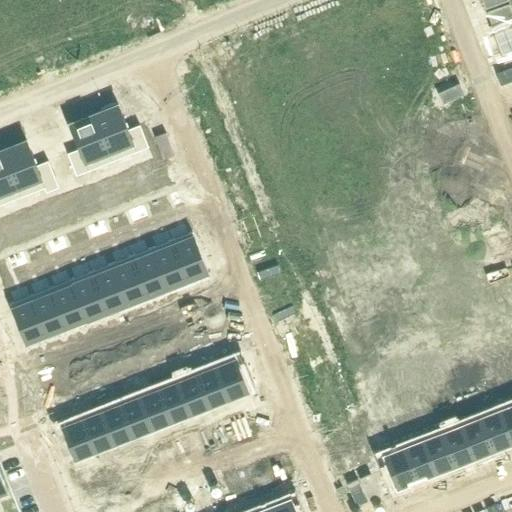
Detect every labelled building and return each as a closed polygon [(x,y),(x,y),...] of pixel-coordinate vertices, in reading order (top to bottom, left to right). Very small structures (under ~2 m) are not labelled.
[(33,0),(26,0),(11,6),(17,20),(29,16),(46,59),(76,47),(58,2),(38,11),(33,0)] [(86,0),(99,29),(114,23),(117,30),(140,21),(131,0),(86,0)] [(386,0),(393,17),(381,21),(390,44),(427,28),(419,8),(422,7),(419,0),(386,0)] [(334,13),(327,16),(346,62),(381,48),(372,25),(360,30),(350,6),(348,7),(347,4),(332,10),(334,13)] [(314,50),(302,55),(311,77),(346,62),(327,16),(304,26),(314,50)] [(0,76),(1,76),(0,72),(0,55),(9,52),(0,28),(0,76)] [(264,42),(257,45),(275,87),(276,87),(296,78),(298,83),(311,77),(302,55),(290,60),(280,36),(278,36),(277,33),(263,39),(264,42)] [(244,79),(232,84),(242,106),(277,91),(276,87),(275,87),(257,45),(250,48),(249,45),(234,51),(235,54),(234,55),(244,79)] [(445,70),(400,88),(408,110),(417,106),(417,105),(453,91),(445,70)] [(453,91),(417,105),(417,106),(424,125),(425,125),(460,112),(453,91)] [(102,110),(93,113),(111,160),(147,145),(139,124),(127,128),(118,104),(116,104),(115,101),(100,107),(102,110)] [(424,125),(416,128),(424,149),(468,132),(460,112),(425,125),(424,125)] [(78,147),(66,151),(75,174),(111,160),(93,113),(69,122),(78,147)] [(371,115),(359,119),(362,127),(374,122),(371,115)] [(374,122),(362,127),(365,134),(377,130),(374,122)] [(354,123),(342,127),(345,135),(357,130),(354,123)] [(296,130),(261,144),(269,165),(304,151),(304,150),(296,130)] [(357,130),(345,135),(348,142),(359,138),(357,130)] [(468,132),(424,149),(431,169),(432,169),(472,153),(473,154),(477,153),(468,132)] [(26,140),(2,149),(20,196),(44,186),(46,191),(58,186),(48,159),(36,164),(26,140)] [(304,151),(269,165),(277,185),(321,167),(313,146),(304,150),(304,151)] [(0,203),(20,196),(2,149),(0,149),(0,203)] [(431,169),(428,170),(436,191),(480,174),(473,154),(472,153),(432,169),(431,169)] [(386,155),(375,159),(378,167),(389,163),(386,155)] [(369,163),(358,167),(361,175),(372,171),(369,163)] [(389,163),(378,167),(381,175),(392,170),(389,163)] [(321,167),(277,185),(285,205),(329,187),(321,167)] [(372,171),(361,175),(364,183),(375,178),(372,171)] [(480,174),(436,191),(444,211),(488,194),(480,174)] [(329,187),(285,205),(293,226),(337,209),(329,187)] [(177,191),(169,194),(173,205),(181,202),(177,191)] [(488,194),(444,211),(452,231),(496,214),(488,194)] [(402,196),(391,200),(394,208),(405,203),(402,196)] [(405,203),(394,208),(397,215),(408,211),(405,203)] [(140,205),(135,207),(140,218),(147,215),(143,204),(140,205)] [(135,207),(128,210),(132,221),(140,218),(135,207)] [(389,212),(377,216),(380,224),(392,220),(389,212)] [(496,214),(452,231),(460,252),(504,235),(496,214)] [(340,215),(296,233),(304,254),(339,240),(340,241),(349,238),(340,215)] [(103,220),(95,223),(100,234),(107,231),(103,220)] [(392,220),(380,224),(383,232),(394,227),(392,220)] [(95,223),(88,226),(92,237),(100,234),(95,223)] [(192,231),(171,238),(187,278),(207,271),(192,231)] [(63,236),(55,239),(59,250),(67,247),(63,236)] [(418,236),(407,240),(410,248),(421,243),(418,236)] [(171,238),(151,246),(166,286),(187,278),(171,238)] [(55,239),(47,241),(52,253),(59,250),(55,239)] [(339,240),(304,254),(312,274),(347,260),(347,259),(340,241),(339,240)] [(421,243),(410,248),(413,255),(424,251),(421,243)] [(151,246),(131,254),(146,294),(166,286),(151,246)] [(511,252),(511,250),(466,268),(475,290),(484,286),(483,285),(511,274),(511,252)] [(22,251),(15,254),(19,266),(27,263),(22,251)] [(404,252),(393,257),(396,264),(407,260),(404,252)] [(15,254),(7,257),(11,269),(19,266),(15,254)] [(131,254),(110,262),(126,302),(146,294),(131,254)] [(347,260),(312,274),(319,294),(364,277),(356,256),(347,259),(347,260)] [(407,260),(396,264),(399,272),(410,267),(407,260)] [(110,262),(90,270),(106,310),(126,302),(110,262)] [(90,270),(70,278),(86,318),(106,310),(90,270)] [(511,274),(483,285),(484,286),(491,305),(491,306),(511,297),(511,274)] [(364,277),(319,294),(327,314),(372,297),(364,277)] [(70,278),(50,286),(66,326),(86,318),(70,278)] [(50,286),(30,294),(46,334),(66,326),(50,286)] [(420,292),(409,297),(412,304),(423,300),(420,292)] [(441,293),(429,298),(432,305),(444,301),(441,293)] [(30,294),(9,302),(24,339),(25,342),(46,334),(30,294)] [(372,297),(327,314),(335,334),(380,317),(372,297)] [(491,305),(482,308),(490,329),(511,320),(511,297),(491,306),(491,305)] [(423,300),(412,304),(415,312),(426,307),(423,300)] [(444,301),(432,305),(435,313),(446,309),(444,301)] [(380,317),(335,334),(343,354),(388,337),(380,317)] [(511,320),(490,329),(498,350),(511,344),(511,320)] [(436,333),(425,337),(428,345),(439,340),(436,333)] [(456,334),(445,338),(448,346),(459,341),(456,334)] [(388,337),(343,354),(351,375),(396,357),(388,337)] [(439,340),(428,345),(431,352),(442,348),(439,340)] [(459,341),(448,346),(451,353),(462,349),(459,341)] [(396,357),(351,375),(359,395),(403,377),(396,357)] [(235,358),(215,366),(227,397),(247,389),(235,358)] [(215,366),(196,373),(208,404),(227,397),(215,366)] [(196,373),(177,381),(189,412),(208,404),(196,373)] [(494,376),(487,379),(491,391),(499,388),(494,376)] [(403,377),(359,395),(367,416),(412,398),(403,377)] [(453,377),(442,381),(445,389),(456,385),(453,377)] [(487,379),(479,382),(484,394),(491,391),(487,379)] [(177,381),(158,388),(170,419),(189,412),(177,381)] [(158,388),(139,396),(151,427),(170,419),(158,388)] [(456,391),(449,394),(453,406),(461,403),(456,391)] [(449,394),(441,397),(446,409),(453,406),(449,394)] [(139,396),(120,403),(132,434),(151,427),(139,396)] [(120,403),(101,411),(113,442),(132,434),(120,403)] [(511,404),(499,410),(511,441),(511,440),(511,404)] [(418,406),(411,409),(415,420),(423,418),(418,406)] [(411,409),(403,412),(408,423),(415,420),(411,409)] [(499,410),(480,417),(492,448),(501,445),(511,441),(499,410)] [(101,411),(82,418),(94,449),(113,442),(101,411)] [(392,417),(384,420),(388,431),(396,428),(392,417)] [(480,417),(461,424),(473,456),(483,452),(492,448),(480,417)] [(82,418),(62,426),(74,457),(94,449),(82,418)] [(461,424),(442,432),(454,463),(463,460),(463,459),(473,456),(461,424)] [(442,432),(423,439),(435,470),(445,466),(445,467),(454,463),(442,432)] [(250,434),(243,437),(247,448),(255,445),(250,434)] [(243,437),(235,440),(240,451),(247,448),(243,437)] [(423,439),(404,447),(416,478),(425,475),(425,474),(435,470),(423,439)] [(404,447),(384,454),(390,469),(396,485),(407,481),(407,482),(416,478),(404,447)] [(213,449),(205,452),(209,463),(217,460),(213,449)] [(205,452),(197,455),(202,466),(209,463),(205,452)] [(257,452),(250,455),(254,466),(262,463),(257,452)] [(250,455),(242,457),(242,458),(246,469),(254,466),(250,455)] [(174,464),(167,467),(171,478),(179,475),(174,464)] [(219,466),(212,469),(216,481),(224,478),(219,466)] [(167,467),(159,470),(164,481),(171,478),(167,467)] [(212,469),(204,472),(209,484),(216,481),(212,469)] [(136,479),(129,482),(133,493),(141,490),(136,479)] [(181,481),(174,484),(178,496),(186,493),(181,481)] [(129,482),(121,485),(126,496),(133,493),(129,482)] [(174,484),(166,487),(171,499),(178,496),(174,484)] [(110,489),(102,492),(106,503),(107,503),(114,500),(110,489)] [(143,496),(136,499),(140,510),(148,508),(143,496)] [(294,511),(289,498),(271,505),(273,511),(294,511)] [(136,499),(128,502),(132,511),(136,511),(140,510),(136,499)]
